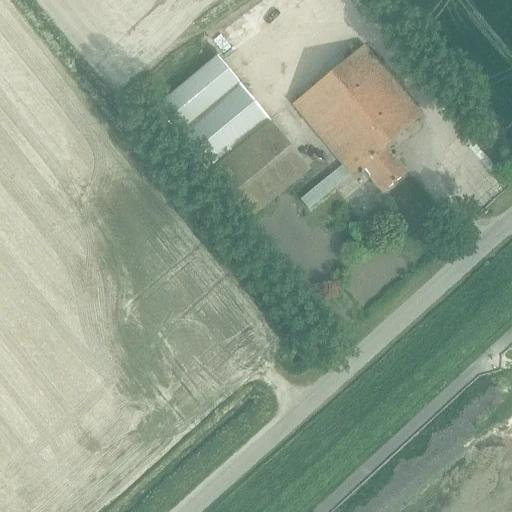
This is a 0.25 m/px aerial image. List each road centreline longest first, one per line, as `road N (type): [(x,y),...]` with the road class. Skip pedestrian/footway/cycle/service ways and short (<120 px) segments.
road 1 (unclassified): [(188,511),(511,219)]
road 2 (unclassified): [(323,511),(511,338)]
